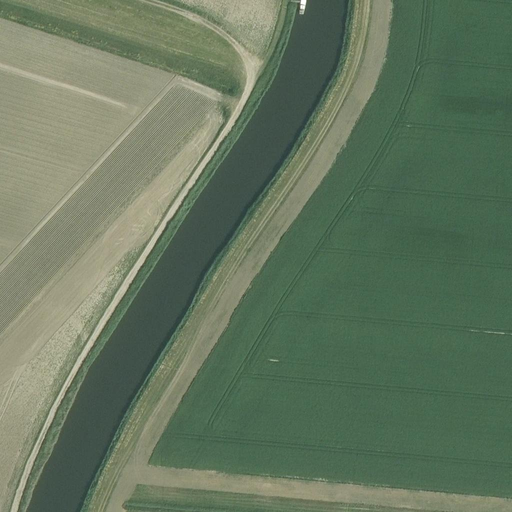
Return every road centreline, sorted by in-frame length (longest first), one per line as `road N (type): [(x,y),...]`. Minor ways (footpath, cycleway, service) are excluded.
road 1 (track): [(256,64),(254,84),(48,421),(12,511)]
road 2 (track): [(143,0),(222,25),(256,64)]
